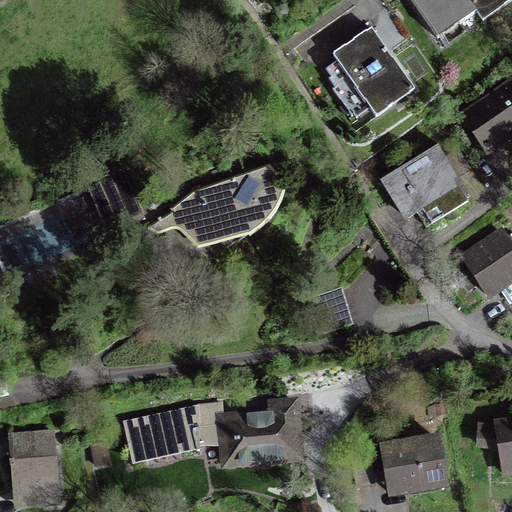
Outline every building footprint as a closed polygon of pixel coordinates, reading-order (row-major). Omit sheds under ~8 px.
[(474,14),(464,0),(407,0),(436,41),(474,14)] [(511,2),(511,0),(464,0),(474,14),(481,24),(511,2)] [(374,119),(413,92),(370,31),(332,58),(336,64),(324,72),(329,79),(327,81),(333,90),(331,92),(338,102),(338,100),(354,89),(374,119)] [(511,95),(507,88),(462,120),(486,154),(511,135),(511,95)] [(412,154),(393,165),(391,162),(383,167),(387,173),(379,177),(405,220),(415,214),(424,229),(465,205),(430,146),(413,156),(412,154)] [(191,195),(169,212),(197,248),(240,229),(248,239),(257,233),(267,224),(275,212),(281,200),(284,188),(267,169),(198,192),(197,189),(189,191),(191,195)] [(122,173),(97,184),(112,217),(107,219),(110,227),(138,216),(141,222),(143,222),(122,173)] [(469,272),(460,278),(467,290),(477,284),(486,299),(500,289),(511,306),(511,252),(500,235),(461,261),(469,272)] [(305,301),(316,337),(350,327),(339,291),(305,301)] [(57,340),(0,351),(0,361),(4,382),(63,369),(57,340)] [(223,467),(297,461),(293,415),(286,415),(285,406),(270,407),(271,417),(221,421),(220,406),(195,408),(195,409),(122,424),(131,466),(132,466),(131,461),(194,448),(195,453),(199,452),(198,447),(222,447),(223,467)] [(511,424),(496,427),(503,477),(511,475),(511,424)] [(8,470),(10,469),(14,511),(57,507),(53,446),(52,446),(51,434),(31,436),(32,448),(8,450),(10,464),(8,464),(8,470)] [(443,487),(435,443),(382,451),(389,496),(443,487)] [(368,457),(350,460),(355,488),(372,486),(368,457)]
